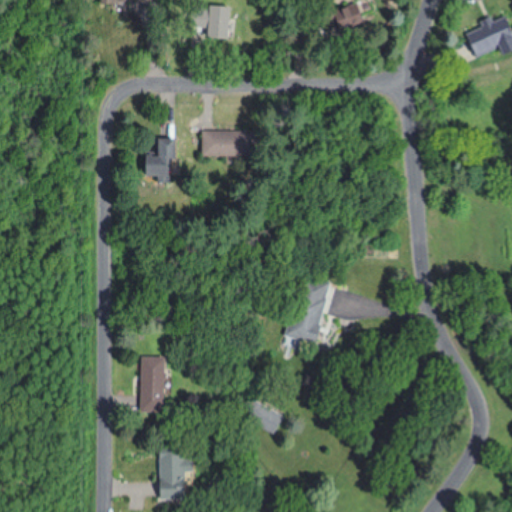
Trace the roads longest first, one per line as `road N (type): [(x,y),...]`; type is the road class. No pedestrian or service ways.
road 1 (residential): [(104,511),(103,124),(117,92),(150,76),(392,86)]
road 2 (residential): [(392,86),(412,140),(428,303),(441,346),(482,398),(485,419),(482,439),(434,511)]
